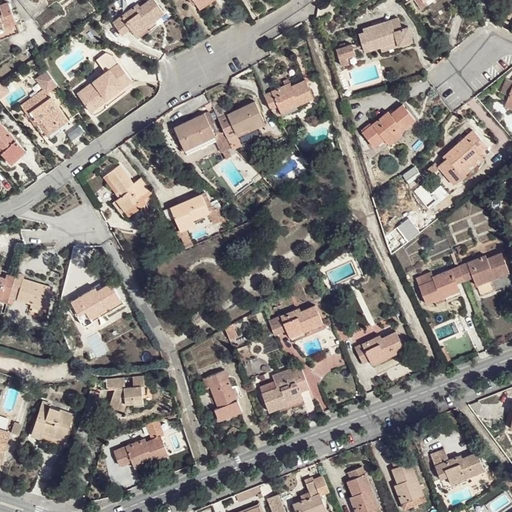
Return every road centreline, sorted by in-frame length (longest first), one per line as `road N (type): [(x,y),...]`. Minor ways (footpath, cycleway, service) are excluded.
road 1 (residential): [(511,357),(116,511)]
road 2 (residential): [(0,212),(37,194),(171,93)]
road 3 (residential): [(171,93),(163,65),(247,21),(252,31)]
road 4 (residential): [(171,93),(261,49),(252,31)]
